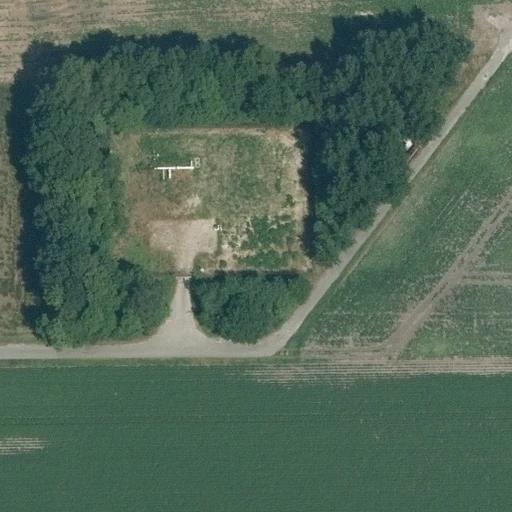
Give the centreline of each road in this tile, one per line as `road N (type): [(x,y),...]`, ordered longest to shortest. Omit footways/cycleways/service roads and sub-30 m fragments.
road 1 (unclassified): [(506,37),(503,53),(282,336),(266,348),(180,349)]
road 2 (unclassified): [(180,349),(0,350)]
